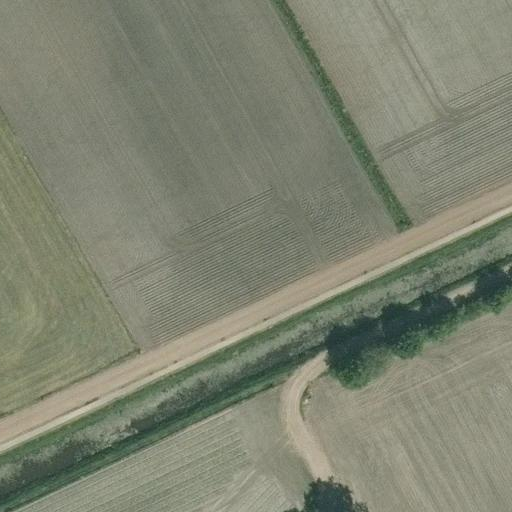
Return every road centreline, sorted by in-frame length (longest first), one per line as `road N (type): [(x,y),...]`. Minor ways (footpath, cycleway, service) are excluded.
road 1 (track): [(511,195),(0,429)]
road 2 (track): [(511,268),(299,383),(296,403),(332,484),(335,511)]
